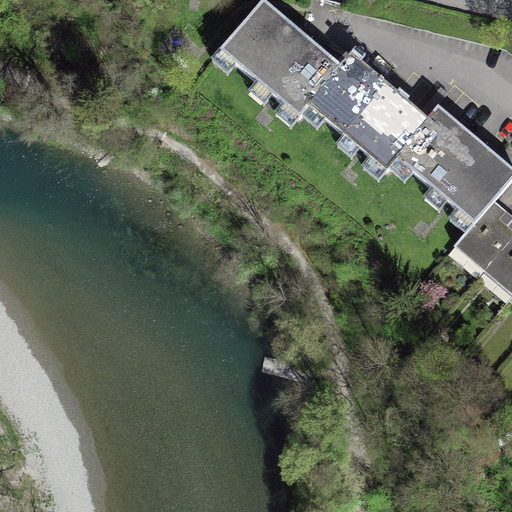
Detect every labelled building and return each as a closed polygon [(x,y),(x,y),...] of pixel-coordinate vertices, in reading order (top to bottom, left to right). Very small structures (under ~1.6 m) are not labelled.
[(386,16),(398,0),(344,0),(342,7),(386,16)] [(398,0),(386,16),(508,47),(510,25),(412,0),(398,0)] [(329,71),(257,7),(217,52),(289,116),(300,103),(329,71)] [(76,36),(53,32),(52,49),(81,87),(99,73),(89,58),(82,62),(74,51),(76,36)] [(343,55),(329,71),(300,103),(378,171),(390,157),(420,124),(343,55)] [(511,177),(434,108),(420,124),(390,157),(472,229),(493,205),(511,183),(511,177)] [(454,248),(483,273),(511,239),(511,221),(493,205),(472,229),(454,248)] [(511,239),(483,273),(511,298),(511,297),(511,239)]
